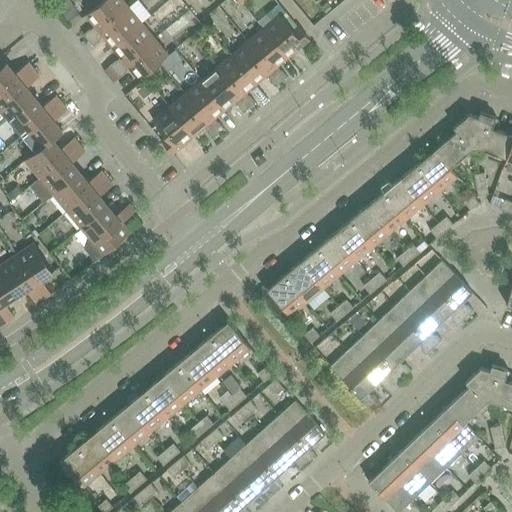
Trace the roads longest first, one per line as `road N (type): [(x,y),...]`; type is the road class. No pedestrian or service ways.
road 1 (residential): [(511,92),(487,83),(466,88),(9,465)]
road 2 (tertiary): [(197,247),(466,16)]
road 3 (residential): [(282,511),(483,333),(511,343)]
road 4 (residential): [(197,247),(97,130),(89,91),(23,13)]
road 5 (tertiary): [(0,393),(197,247)]
